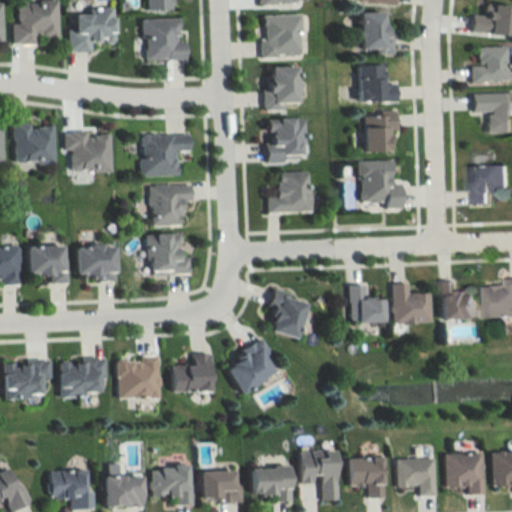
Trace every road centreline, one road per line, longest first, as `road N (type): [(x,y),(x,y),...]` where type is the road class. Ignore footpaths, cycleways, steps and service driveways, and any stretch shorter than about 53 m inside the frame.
road 1 (residential): [(220,0),(231,247),(221,294)]
road 2 (residential): [(231,247),(511,237)]
road 3 (residential): [(429,0),(439,240)]
road 4 (residential): [(0,322),(197,313),(221,294)]
road 5 (residential): [(223,91),(134,97),(0,84)]
